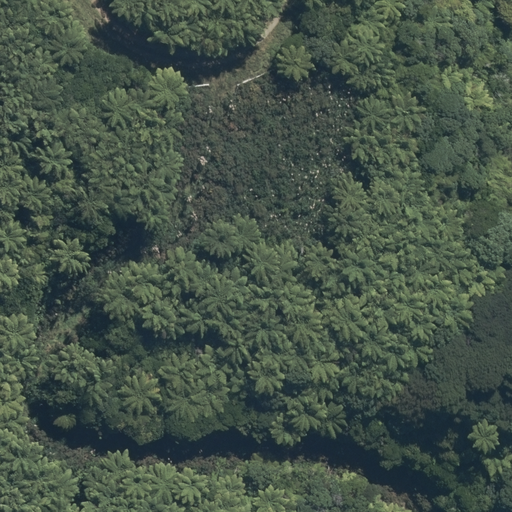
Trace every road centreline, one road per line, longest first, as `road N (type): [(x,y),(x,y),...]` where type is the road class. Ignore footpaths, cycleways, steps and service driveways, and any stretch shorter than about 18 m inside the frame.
road 1 (track): [(415,511),(394,479),(318,439),(272,429),(178,442),(76,437),(48,428),(32,408),(30,358),(45,328),(73,290),(163,222),(188,191),(223,53)]
road 2 (track): [(276,0),(249,40),(210,57),(137,36),(90,0)]
